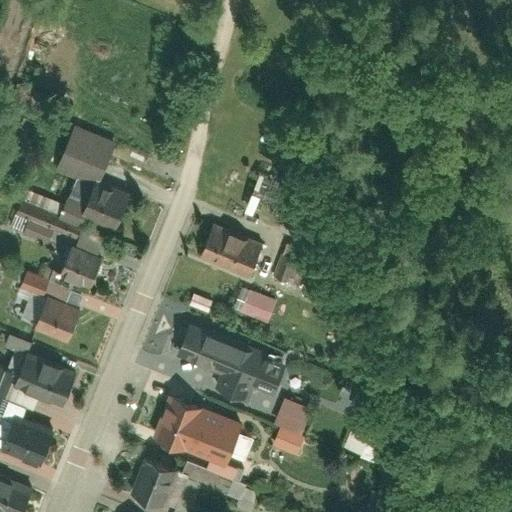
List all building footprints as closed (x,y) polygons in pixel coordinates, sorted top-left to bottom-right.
[(108,151),(62,134),(50,166),(96,183),(108,151)] [(80,188),(68,212),(107,231),(119,207),(80,188)] [(19,200),(11,220),(62,240),(70,219),(19,200)] [(201,224),(188,258),(239,277),(252,243),(201,224)] [(59,246),(48,276),(88,292),(99,262),(59,246)] [(40,282),(16,272),(10,288),(33,297),(40,282)] [(236,287),(226,309),(264,327),(274,305),(236,287)] [(33,299),(23,326),(64,341),(74,313),(33,299)] [(161,358),(203,376),(196,392),(228,405),(235,388),(254,396),(268,362),(175,324),(161,358)] [(0,405),(6,391),(51,410),(67,371),(13,349),(4,370),(0,368),(0,405)] [(156,394),(138,437),(167,448),(185,405),(156,394)] [(279,401),(263,425),(287,441),(303,416),(279,401)] [(3,417),(0,423),(0,455),(35,471),(50,437),(3,417)] [(346,446),(382,459),(392,431),(356,419),(346,446)] [(216,435),(193,426),(173,475),(216,493),(229,460),(209,452),(216,435)] [(132,446),(112,496),(143,509),(164,458),(132,446)] [(13,511),(22,486),(0,478),(0,511),(2,511),(13,511)]
